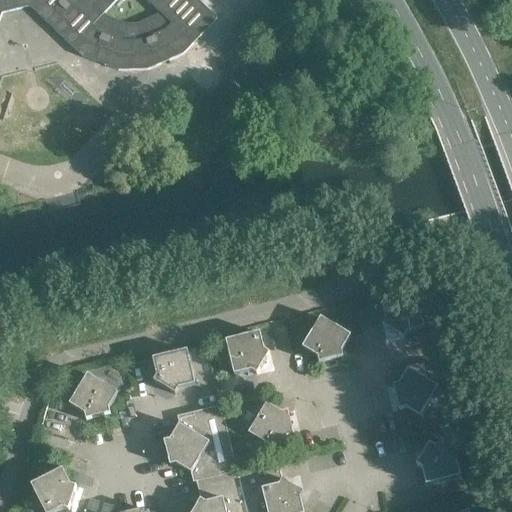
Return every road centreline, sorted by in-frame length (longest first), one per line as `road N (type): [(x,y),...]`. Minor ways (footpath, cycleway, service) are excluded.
road 1 (secondary): [(387,0),(450,116),(511,290)]
road 2 (secondary): [(511,135),(444,0)]
